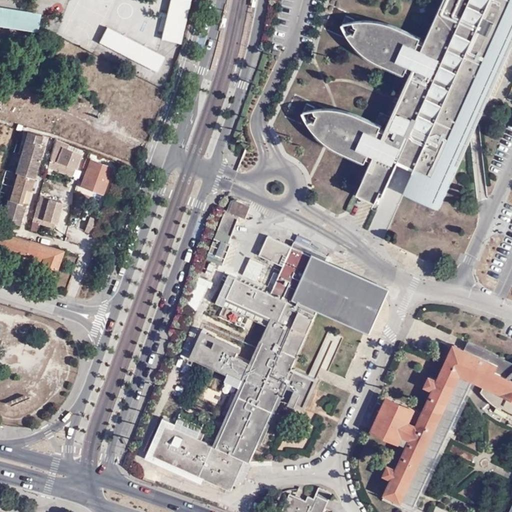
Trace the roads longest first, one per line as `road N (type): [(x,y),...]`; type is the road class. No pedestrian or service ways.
road 1 (unclassified): [(101,478),(210,169)]
road 2 (unclassified): [(210,169),(242,85),(261,0)]
road 3 (unclassified): [(173,156),(114,311)]
road 4 (unclassified): [(220,0),(173,156)]
